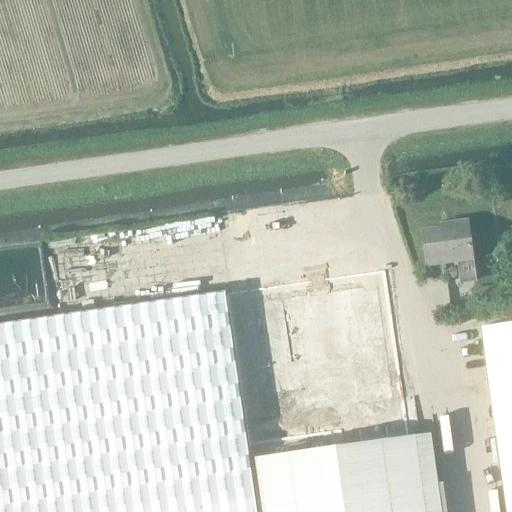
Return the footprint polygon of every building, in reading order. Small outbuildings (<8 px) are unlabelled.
[(449,228),(422,231),(427,265),(460,261),(463,279),(474,278),(466,221),(448,224),(449,228)] [(61,236),(66,261),(80,258),(76,234),(61,236)] [(260,499),(261,511),(423,511),(413,437),(342,447),(337,407),(414,396),(413,388),(407,389),(390,270),(231,292),(249,420),(324,409),(329,448),(254,459),(260,499)] [(259,511),(227,293),(0,324),(0,511),(259,511)] [(511,511),(511,323),(481,328),(506,511),(511,511)]
